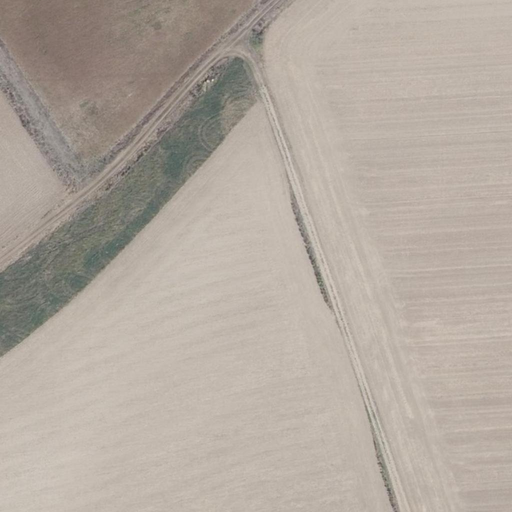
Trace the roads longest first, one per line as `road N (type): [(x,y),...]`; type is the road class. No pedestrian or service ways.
road 1 (track): [(403,511),(244,40)]
road 2 (track): [(0,246),(185,103),(282,0)]
